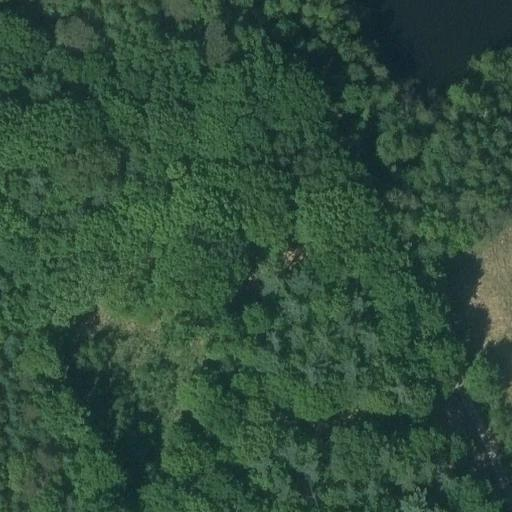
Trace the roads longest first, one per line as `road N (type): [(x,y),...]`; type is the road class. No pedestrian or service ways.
road 1 (track): [(350,190),(511,483)]
road 2 (track): [(135,511),(0,263)]
road 3 (track): [(350,190),(248,0)]
road 4 (track): [(511,187),(459,220),(380,188),(350,190)]
